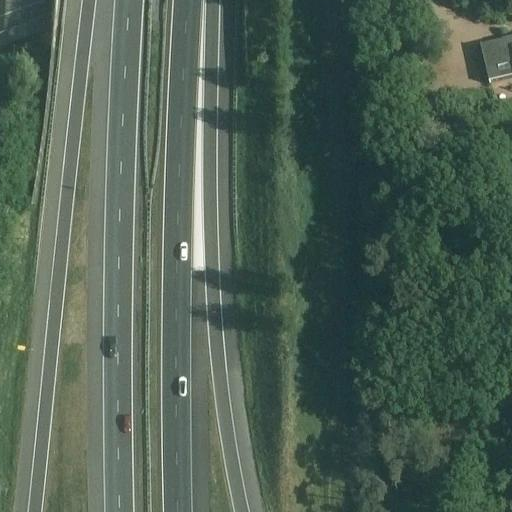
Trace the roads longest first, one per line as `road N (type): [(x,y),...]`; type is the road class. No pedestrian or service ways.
road 1 (motorway): [(91,0),(31,511)]
road 2 (motorway): [(239,511),(210,336),(208,0)]
road 3 (motorway): [(130,0),(117,168),(120,511)]
road 4 (motorway): [(176,511),(172,342),(188,0)]
